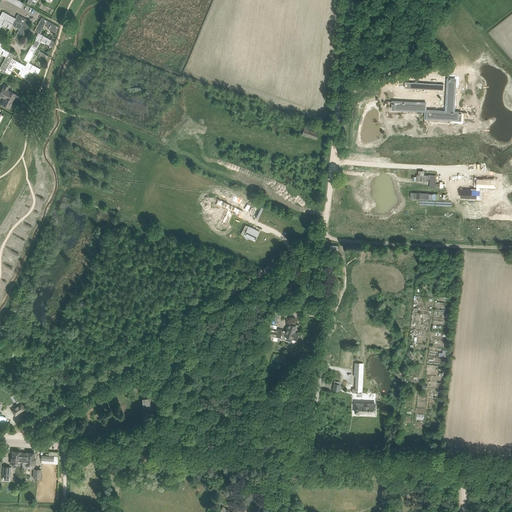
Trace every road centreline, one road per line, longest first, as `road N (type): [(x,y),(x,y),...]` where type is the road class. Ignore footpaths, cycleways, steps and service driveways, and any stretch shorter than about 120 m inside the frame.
road 1 (track): [(350,0),(324,225),(316,236),(8,441)]
road 2 (unclassified): [(511,464),(0,440)]
road 3 (track): [(316,236),(511,249)]
